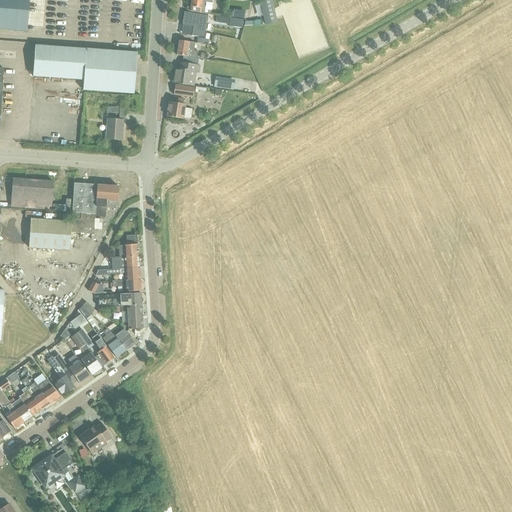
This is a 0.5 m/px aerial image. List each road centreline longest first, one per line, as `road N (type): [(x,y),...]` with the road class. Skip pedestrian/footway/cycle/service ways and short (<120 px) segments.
road 1 (residential): [(0,454),(154,342),(146,204)]
road 2 (unclassified): [(205,146),(453,0)]
road 3 (residential): [(147,166),(158,0)]
road 4 (unclassified): [(147,166),(0,155)]
